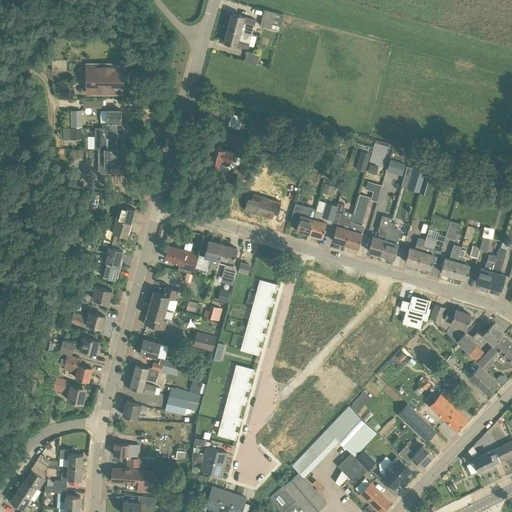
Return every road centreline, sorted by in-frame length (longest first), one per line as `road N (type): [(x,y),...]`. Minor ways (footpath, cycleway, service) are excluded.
road 1 (track): [(0,251),(48,187),(45,84),(30,68),(0,71)]
road 2 (residential): [(101,425),(153,204)]
road 3 (residential): [(392,270),(379,300),(283,395),(257,398)]
road 4 (unclassified): [(153,204),(202,42)]
road 5 (residential): [(402,511),(417,482),(511,384)]
road 6 (residential): [(257,398),(296,243)]
road 7 (residential): [(296,243),(153,204)]
road 8 (residential): [(0,487),(39,434),(64,423),(101,425)]
road 9 (residential): [(511,310),(392,270)]
